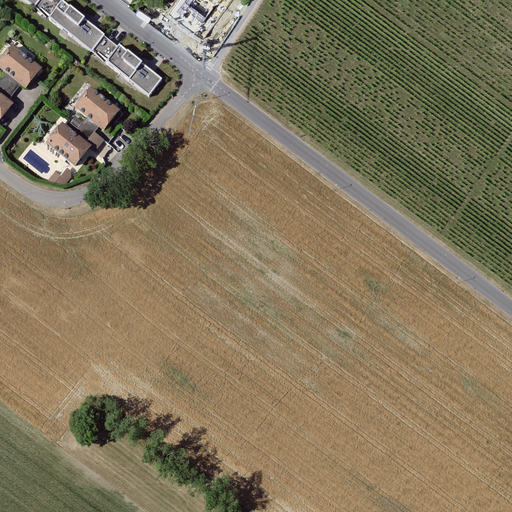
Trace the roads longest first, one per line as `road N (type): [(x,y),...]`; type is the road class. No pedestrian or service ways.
road 1 (unclassified): [(511,308),(204,76)]
road 2 (residential): [(204,76),(84,194),(47,198),(0,170)]
road 3 (unclassified): [(204,76),(104,0)]
